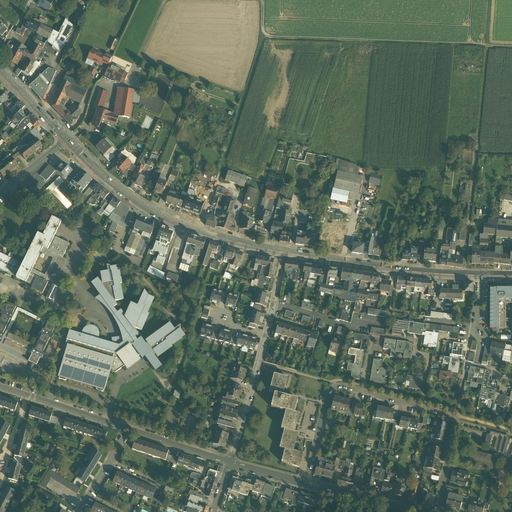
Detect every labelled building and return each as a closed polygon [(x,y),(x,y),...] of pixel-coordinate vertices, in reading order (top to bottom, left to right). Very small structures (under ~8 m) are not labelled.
[(41,0),(39,4),(44,7),(44,8),(48,10),(53,2),(50,0),(41,0)] [(38,23),(30,19),(26,26),(25,28),(26,29),(36,34),(37,34),(41,25),(43,26),(45,22),(40,19),(38,23)] [(59,34),(54,44),(56,45),(61,49),(61,50),(65,46),(64,45),(67,41),(66,40),(69,36),(68,35),(71,32),(70,31),(74,27),(66,20),(65,20),(59,34)] [(23,25),(20,30),(18,28),(15,33),(22,37),(26,29),(25,28),(26,26),(23,25)] [(43,26),(41,25),(37,34),(49,40),(53,31),(43,26)] [(53,31),(49,40),(47,42),(53,45),(54,45),(54,44),(59,34),(53,31)] [(45,45),(36,41),(34,45),(42,49),(45,45)] [(26,48),(17,43),(13,50),(19,54),(19,53),(22,55),(25,50),(26,48)] [(61,49),(56,45),(54,44),(54,45),(53,45),(52,48),(56,50),(56,51),(59,52),(61,49)] [(34,45),(30,53),(25,50),(22,55),(23,55),(30,59),(35,62),(42,49),(34,45)] [(19,54),(13,50),(5,63),(9,67),(11,62),(17,65),(23,55),(22,55),(19,53),(19,54)] [(104,56),(92,50),(86,64),(92,67),(94,62),(100,65),(99,65),(101,66),(103,63),(106,57),(104,56)] [(112,57),(105,54),(104,56),(106,57),(103,63),(108,65),(112,57)] [(21,71),(28,76),(33,69),(31,68),(27,64),(26,64),(21,71)] [(128,74),(109,66),(107,71),(122,77),(121,78),(125,80),(128,74)] [(47,70),(42,75),(41,75),(41,76),(41,77),(40,77),(39,77),(37,80),(36,80),(31,85),(33,88),(43,99),(56,72),(56,71),(56,72),(55,72),(48,69),(47,70)] [(96,72),(90,69),(87,75),(93,78),(96,72)] [(122,77),(107,71),(104,78),(112,81),(112,80),(119,83),(121,78),(122,77)] [(69,79),(67,83),(71,85),(81,90),(83,86),(69,79)] [(67,83),(63,81),(51,105),(64,119),(67,115),(60,108),(65,96),(66,96),(71,85),(67,83)] [(81,90),(71,85),(66,96),(81,104),(86,93),(81,90)] [(134,91),(118,88),(114,108),(115,108),(113,114),(119,116),(129,118),(134,91)] [(106,93),(100,91),(94,109),(97,110),(97,109),(99,110),(102,111),(103,108),(102,107),(106,93)] [(15,105),(13,107),(19,113),(21,111),(25,106),(20,101),(15,105)] [(12,102),(7,107),(10,110),(13,107),(15,105),(12,102)] [(10,110),(13,113),(16,116),(19,113),(13,107),(10,110)] [(81,113),(76,107),(70,113),(77,120),(81,113)] [(99,110),(97,109),(97,110),(92,126),(105,131),(108,123),(116,125),(119,116),(113,114),(109,113),(109,112),(105,111),(104,111),(102,111),(99,110)] [(16,116),(12,121),(18,127),(19,126),(26,118),(22,115),(23,113),(22,112),(21,111),(19,113),(16,116)] [(12,121),(16,116),(13,113),(8,119),(9,120),(11,122),(12,121)] [(77,120),(70,113),(67,115),(64,119),(71,126),(77,120)] [(26,118),(19,126),(23,129),(28,123),(29,122),(33,126),(38,121),(32,114),(27,118),(26,118)] [(43,139),(35,129),(30,132),(35,139),(36,139),(39,142),(43,139)] [(1,137),(4,140),(9,136),(5,132),(1,137)] [(39,142),(36,139),(35,139),(27,146),(33,154),(43,146),(39,142)] [(111,148),(103,140),(96,147),(104,155),(109,151),(111,148)] [(27,146),(25,144),(22,147),(23,149),(19,152),(19,153),(21,155),(25,160),(33,154),(27,146)] [(109,151),(104,155),(103,156),(109,162),(115,156),(113,154),(117,150),(114,146),(109,151)] [(137,159),(130,153),(129,155),(127,153),(128,153),(124,150),(122,152),(126,155),(124,157),(131,164),(133,166),(137,159)] [(126,155),(122,152),(117,157),(121,160),(123,157),(124,157),(126,155)] [(11,156),(3,162),(5,164),(11,171),(18,165),(11,156)] [(124,157),(123,157),(121,160),(116,166),(119,169),(119,170),(122,173),(127,168),(128,169),(131,164),(124,157)] [(156,163),(149,159),(146,164),(153,168),(156,163)] [(337,174),(357,178),(359,168),(336,159),(334,174),(337,174)] [(0,167),(0,172),(1,173),(4,177),(11,171),(5,164),(0,167)] [(63,164),(56,171),(66,179),(72,172),(63,164)] [(133,166),(131,164),(128,169),(133,172),(136,167),(133,166)] [(48,165),(40,176),(47,181),(55,171),(48,165)] [(137,168),(132,177),(137,180),(140,175),(139,175),(141,170),(137,168)] [(81,170),(72,181),(83,191),(92,180),(81,170)] [(251,179),(228,171),(225,181),(248,189),(248,188),(251,179)] [(371,173),(368,184),(379,187),(382,176),(371,173)] [(357,178),(337,174),(334,186),(349,190),(353,191),(359,193),(362,179),(357,178)] [(146,178),(140,175),(137,180),(144,183),(146,178)] [(59,177),(45,191),(49,195),(52,193),(56,189),(63,182),(59,177)] [(137,180),(132,177),(130,182),(134,185),(141,188),(144,183),(137,180)] [(167,184),(159,180),(154,193),(161,196),(167,184)] [(72,181),(70,183),(76,188),(73,192),(78,196),(83,191),(72,181)] [(134,185),(130,182),(127,187),(134,193),(136,190),(133,187),(134,185)] [(104,189),(98,184),(93,189),(92,191),(96,194),(98,196),(104,189)] [(349,190),(334,186),(331,199),(346,203),(349,190)] [(91,187),(83,195),(86,198),(92,191),(93,189),(91,187)] [(268,187),(264,199),(268,200),(269,197),(275,199),(277,190),(268,187)] [(257,191),(248,188),(248,189),(243,206),(251,208),(257,191)] [(71,205),(56,189),(52,193),(67,209),(71,205)] [(104,189),(98,196),(100,197),(99,197),(103,200),(105,199),(109,194),(104,189)] [(188,190),(186,197),(182,209),(200,215),(204,203),(193,199),(195,192),(188,190)] [(175,194),(169,192),(168,196),(166,202),(166,203),(171,205),(175,194)] [(181,195),(175,194),(171,205),(177,207),(181,195)] [(186,197),(181,195),(177,207),(182,209),(186,197)] [(94,199),(92,202),(90,204),(92,205),(96,205),(95,203),(99,203),(98,198),(99,197),(100,197),(98,196),(94,199)] [(279,196),(276,208),(280,209),(282,202),(291,205),(292,200),(287,198),(279,196)] [(114,198),(109,205),(115,209),(116,208),(121,202),(114,198)] [(235,202),(227,199),(223,213),(230,215),(235,202)] [(116,208),(110,217),(109,219),(113,222),(118,225),(122,228),(130,209),(121,202),(116,208)] [(115,209),(109,205),(106,210),(112,214),(115,209)] [(266,208),(261,206),(258,216),(269,218),(270,219),(272,213),(265,212),(266,208)] [(109,218),(112,214),(106,210),(105,212),(101,208),(97,213),(101,216),(103,214),(109,218)] [(285,211),(280,211),(279,216),(291,217),(292,209),(286,208),(285,211)] [(230,215),(223,213),(220,219),(226,221),(232,224),(234,217),(230,215)] [(215,218),(209,216),(205,226),(215,229),(216,224),(213,223),(215,218)] [(258,216),(256,226),(259,227),(260,221),(265,223),(264,223),(267,224),(269,218),(258,216)] [(291,217),(279,216),(279,223),(279,224),(283,224),(290,225),(291,217)] [(0,268),(17,277),(16,278),(33,286),(31,288),(43,294),(48,283),(46,281),(48,277),(33,269),(39,256),(43,258),(44,256),(40,254),(43,248),(63,257),(69,244),(54,237),(61,222),(52,217),(43,235),(45,236),(44,237),(38,233),(23,264),(0,253),(0,268)] [(226,221),(220,219),(217,227),(223,229),(226,221)] [(154,227),(137,220),(132,231),(131,233),(141,237),(149,240),(154,227)] [(246,220),(245,220),(244,225),(243,229),(250,231),(252,226),(253,222),(246,220)] [(232,224),(226,221),(223,229),(229,231),(232,224)] [(118,225),(113,222),(109,232),(114,234),(118,225)] [(279,223),(273,222),(270,233),(280,235),(280,234),(282,234),(283,224),(279,224),(279,223)] [(498,226),(484,224),(483,235),(488,235),(497,235),(498,226)] [(169,229),(166,228),(161,226),(156,240),(157,240),(157,239),(160,240),(159,243),(166,246),(166,245),(167,243),(169,244),(170,244),(174,232),(168,230),(169,229)] [(511,227),(498,226),(497,235),(497,238),(502,238),(510,239),(511,227)] [(448,229),(446,242),(450,243),(452,243),(455,230),(448,229)] [(303,233),(297,232),(295,245),(304,246),(306,236),(302,235),(303,233)] [(141,237),(131,233),(130,236),(126,248),(135,252),(141,237)] [(282,234),(280,234),(280,235),(279,242),(288,244),(289,235),(285,234),(282,234)] [(484,239),(479,239),(479,245),(487,245),(488,235),(484,235),(484,239)] [(189,236),(186,244),(182,259),(183,259),(182,263),(186,264),(187,261),(192,262),(193,256),(196,247),(199,239),(189,236)] [(310,236),(306,236),(304,246),(314,247),(315,237),(310,236)] [(166,246),(159,243),(160,240),(157,239),(157,240),(156,240),(154,246),(153,245),(152,251),(156,252),(159,253),(159,254),(165,256),(168,246),(166,245),(166,246)] [(205,241),(199,239),(196,247),(200,249),(203,249),(205,241)] [(219,245),(210,243),(208,247),(208,248),(212,250),(217,251),(219,245)] [(383,244),(374,243),(373,252),(372,252),(372,255),(380,256),(381,250),(382,251),(383,244)] [(363,245),(353,244),(352,253),(362,254),(363,245)] [(431,248),(424,248),(423,262),(431,263),(432,262),(435,262),(436,251),(434,251),(434,249),(434,248),(433,247),(432,247),(431,248)] [(235,251),(227,248),(224,258),(232,260),(233,258),(235,251)] [(243,253),(235,251),(233,258),(238,260),(241,260),(243,253)] [(418,252),(409,251),(409,260),(417,261),(418,254),(418,252)] [(479,251),(471,251),(471,264),(479,264),(479,254),(479,251)] [(495,254),(484,253),(484,255),(479,254),(479,264),(483,264),(485,264),(485,265),(488,265),(488,264),(490,264),(490,265),(494,265),(494,263),(495,254)] [(165,256),(159,254),(155,262),(163,265),(165,259),(164,258),(165,256)] [(453,256),(448,255),(448,258),(447,261),(446,266),(455,268),(456,262),(453,262),(453,256)] [(459,263),(456,262),(455,268),(462,269),(462,263),(464,255),(461,255),(461,256),(460,256),(459,257),(459,263)] [(511,256),(501,255),(500,264),(510,265),(511,259),(511,256)] [(263,258),(256,257),(255,265),(258,266),(262,266),(263,258)] [(442,257),(440,257),(439,265),(446,266),(447,261),(448,258),(442,257)] [(238,260),(233,258),(232,260),(231,263),(230,265),(236,267),(237,262),(238,261),(238,260)] [(274,260),(263,258),(262,266),(261,267),(259,275),(259,276),(265,277),(266,268),(268,268),(266,278),(270,279),(271,275),(274,260)] [(297,263),(286,261),(285,269),(296,271),(297,264),(297,263)] [(313,265),(304,264),(303,268),(302,268),(302,270),(303,270),(303,273),(305,273),(311,274),(313,266),(313,265)] [(131,304),(125,317),(121,311),(117,314),(113,308),(116,306),(114,302),(115,301),(115,302),(123,300),(120,284),(121,283),(118,266),(111,268),(111,267),(106,265),(108,272),(101,273),(103,284),(101,284),(97,279),(92,283),(100,295),(96,299),(100,302),(102,304),(104,306),(106,308),(108,310),(110,312),(112,315),(113,317),(115,319),(116,322),(117,324),(118,326),(120,329),(121,332),(122,337),(112,339),(113,345),(97,340),(97,339),(98,337),(98,336),(98,335),(98,334),(98,332),(98,331),(97,330),(96,329),(95,328),(94,327),(93,327),(92,327),(91,326),(89,326),(88,327),(87,327),(86,328),(85,329),(84,330),(83,331),(83,332),(82,333),(82,334),(82,336),(69,332),(67,340),(114,354),(109,371),(115,373),(125,366),(126,368),(129,366),(130,367),(138,361),(137,360),(139,359),(138,356),(140,355),(142,358),(145,356),(156,371),(161,367),(153,356),(155,354),(158,357),(172,347),(171,346),(184,336),(180,330),(181,330),(180,325),(174,330),(170,324),(146,341),(147,343),(145,345),(141,338),(137,341),(134,338),(138,335),(134,329),(135,328),(141,331),(148,315),(147,314),(153,299),(147,296),(147,295),(144,292),(138,307),(131,304)] [(322,267),(313,266),(311,274),(314,274),(320,275),(322,267)] [(164,274),(150,267),(147,272),(162,280),(164,274)] [(337,269),(328,268),(327,277),(336,278),(337,269)] [(285,269),(284,274),(290,275),(289,281),(296,282),(298,272),(296,272),(296,271),(285,269)] [(352,271),(342,270),(341,278),(348,280),(351,280),(352,271)] [(231,280),(233,275),(225,272),(223,277),(231,280)] [(179,276),(168,273),(166,278),(176,283),(179,276)] [(372,274),(362,273),(361,281),(361,282),(364,282),(370,283),(371,283),(372,274)] [(381,276),(372,274),(371,283),(370,283),(370,285),(380,286),(381,281),(381,276)] [(266,278),(266,279),(264,279),(263,285),(272,286),(274,276),(271,275),(270,279),(266,278)] [(336,278),(327,277),(326,286),(334,288),(336,278)] [(407,279),(398,277),(397,286),(401,286),(407,287),(407,279)] [(415,280),(407,279),(407,287),(406,287),(411,288),(414,288),(415,280)] [(422,280),(415,280),(414,288),(422,289),(422,280)] [(432,281),(422,280),(422,289),(426,289),(425,295),(430,296),(432,281)] [(344,288),(337,287),(335,296),(345,298),(347,292),(348,292),(348,288),(349,282),(348,282),(347,281),(345,283),(344,288)] [(390,283),(381,281),(380,286),(379,291),(388,293),(389,293),(389,288),(390,283)] [(473,283),(464,283),(464,290),(464,292),(468,293),(473,293),(473,283)] [(326,286),(321,284),(319,292),(332,295),(334,288),(326,286)] [(46,298),(51,301),(58,287),(53,285),(46,298)] [(348,292),(347,292),(344,301),(355,303),(356,299),(358,291),(352,290),(352,289),(348,288),(348,292)] [(506,322),(511,321),(511,288),(491,288),(490,329),(506,329),(506,322)] [(210,302),(215,303),(218,291),(213,290),(210,302)] [(462,290),(446,290),(445,299),(462,300),(462,294),(462,292),(462,290)] [(215,303),(219,304),(223,293),(218,291),(215,303)] [(362,292),(358,291),(356,299),(367,301),(367,300),(368,294),(368,293),(362,292)] [(268,302),(270,296),(264,295),(258,293),(257,298),(268,302)] [(230,307),(235,308),(238,297),(233,296),(230,307)] [(266,307),(268,302),(257,298),(255,304),(266,307)] [(301,308),(312,311),(314,305),(303,302),(301,308)] [(2,316),(0,320),(0,341),(1,340),(2,340),(4,336),(3,335),(10,320),(11,321),(14,316),(13,315),(16,308),(8,304),(4,311),(3,310),(0,315),(2,316)] [(17,308),(15,313),(17,314),(18,311),(36,319),(37,316),(17,308)] [(284,317),(293,319),(295,313),(286,311),(284,317)] [(262,321),(264,315),(253,312),(251,318),(262,321)] [(349,315),(341,313),(339,320),(347,322),(349,315)] [(261,327),(262,321),(251,318),(249,324),(256,326),(261,327)] [(409,322),(398,321),(397,323),(393,322),(391,335),(401,336),(402,330),(407,331),(409,323),(409,322)] [(42,335),(35,351),(33,350),(31,355),(32,355),(29,363),(37,366),(40,359),(42,360),(44,355),(42,354),(50,339),(52,340),(54,335),(52,335),(56,327),(48,323),(44,331),(43,330),(40,335),(42,335)] [(418,327),(413,326),(414,323),(409,323),(407,331),(407,333),(422,336),(422,335),(422,333),(423,330),(424,324),(419,324),(418,327)] [(199,337),(205,338),(209,326),(202,324),(199,337)] [(284,325),(278,324),(275,334),(281,336),(284,325)] [(284,325),(281,336),(287,338),(290,327),(284,325)] [(205,338),(211,340),(212,339),(213,333),(215,328),(209,326),(205,338)] [(296,329),(290,327),(287,338),(293,339),(296,329)] [(218,341),(224,343),(227,331),(221,329),(220,335),(218,341)] [(303,331),(296,329),(293,339),(300,341),(303,331)] [(224,343),(230,344),(233,333),(227,331),(224,343)] [(311,333),(303,331),(300,341),(299,342),(307,344),(311,333)] [(314,334),(311,333),(307,344),(307,346),(314,348),(318,335),(316,333),(314,334)] [(438,335),(425,333),(425,334),(425,336),(424,345),(428,345),(428,347),(435,348),(435,347),(436,347),(436,345),(438,335)] [(31,344),(9,334),(4,345),(26,356),(31,344)] [(370,336),(355,334),(354,340),(361,341),(360,350),(364,351),(367,351),(370,336)] [(236,346),(242,348),(245,336),(239,335),(237,342),(236,346)] [(242,348),(248,349),(251,338),(245,336),(242,348)] [(248,349),(254,351),(256,345),(257,339),(251,338),(248,349)] [(340,341),(332,339),(329,350),(337,352),(340,341)] [(397,341),(384,339),(383,349),(391,350),(390,357),(394,358),(395,352),(397,342),(397,341)] [(114,354),(67,340),(62,357),(65,358),(59,379),(66,381),(66,378),(97,387),(96,390),(103,392),(109,371),(114,354)] [(405,343),(397,342),(395,352),(400,353),(400,352),(404,352),(404,357),(411,358),(411,353),(410,353),(411,345),(404,344),(405,343)] [(506,345),(492,342),(491,345),(491,348),(490,351),(490,352),(498,354),(497,356),(503,358),(503,357),(506,345)] [(453,343),(451,355),(458,356),(462,356),(463,345),(453,343)] [(511,351),(511,346),(506,345),(503,357),(509,358),(511,358),(511,351)] [(360,350),(349,348),(348,355),(357,356),(356,362),(354,361),(354,364),(361,366),(364,351),(360,350)] [(449,358),(444,357),(444,359),(443,359),(442,362),(442,364),(445,364),(445,363),(448,364),(447,373),(456,374),(457,374),(459,363),(456,362),(456,359),(449,358)] [(373,360),(371,374),(378,375),(379,368),(380,368),(381,361),(373,360)] [(354,364),(348,363),(347,369),(355,371),(354,374),(351,373),(350,378),(359,380),(361,366),(354,364)] [(242,369),(234,367),(233,373),(245,376),(245,374),(246,374),(247,370),(242,369)] [(469,374),(467,382),(482,385),(483,381),(485,370),(470,367),(469,371),(468,374),(469,374)] [(380,368),(379,368),(378,375),(371,374),(370,381),(374,382),(373,383),(380,384),(380,381),(384,382),(386,369),(380,368)] [(447,373),(440,372),(440,373),(439,374),(440,375),(440,377),(446,378),(445,380),(444,384),(448,384),(450,384),(450,386),(455,387),(457,378),(456,378),(456,376),(456,374),(447,373)] [(245,376),(233,373),(231,379),(238,380),(244,382),(245,379),(244,378),(245,376)] [(287,378),(274,375),(269,393),(274,395),(274,394),(282,397),(287,378)] [(421,378),(407,376),(406,381),(410,381),(409,388),(420,390),(421,378)] [(489,382),(483,381),(482,385),(480,394),(488,395),(487,399),(494,401),(496,393),(496,389),(488,387),(489,382)] [(232,385),(230,384),(228,390),(240,393),(241,391),(242,388),(237,386),(232,385)] [(240,393),(228,390),(227,396),(229,396),(234,398),(239,399),(240,396),(239,395),(240,393)] [(510,397),(499,395),(500,394),(496,393),(494,401),(493,403),(497,404),(497,405),(500,406),(500,407),(504,408),(504,407),(508,407),(509,404),(510,397)] [(297,400),(282,397),(274,394),(274,395),(270,407),(285,411),(294,413),(297,400)] [(17,403),(2,398),(0,405),(0,406),(15,411),(17,403)] [(228,399),(223,398),(221,402),(222,402),(221,405),(223,405),(234,408),(235,406),(238,407),(239,402),(233,401),(228,399)] [(340,399),(334,398),(331,410),(337,411),(340,399)] [(350,401),(340,399),(337,411),(347,414),(350,401)] [(234,408),(223,405),(222,408),(222,407),(221,411),(237,416),(238,412),(234,411),(234,408)] [(363,407),(356,405),(355,405),(354,410),(354,414),(361,416),(363,407)] [(384,419),(386,409),(378,407),(377,414),(376,417),(384,419)] [(52,414),(31,408),(29,416),(49,423),(49,422),(51,417),(52,414)] [(393,411),(386,409),(384,419),(391,421),(393,413),(393,411)] [(237,416),(221,411),(219,416),(220,416),(219,418),(232,421),(233,419),(236,420),(237,416)] [(294,413),(285,411),(281,429),(284,430),(294,433),(299,415),(294,413)] [(65,422),(51,417),(49,422),(63,427),(65,422)] [(232,421),(219,418),(219,420),(218,420),(217,424),(226,427),(233,429),(234,425),(231,424),(232,421)] [(410,420),(401,418),(399,427),(407,429),(407,428),(410,420)] [(86,426),(66,419),(65,422),(63,427),(84,434),(86,426)] [(419,422),(410,420),(407,428),(416,430),(417,430),(418,424),(419,422)] [(0,442),(9,426),(1,422),(0,424),(0,442)] [(447,424),(438,422),(436,431),(445,433),(447,424)] [(31,427),(23,425),(19,441),(27,443),(31,427)] [(107,432),(86,426),(84,434),(104,441),(107,432)] [(217,430),(216,430),(214,438),(225,442),(226,440),(227,440),(228,437),(227,436),(228,434),(224,433),(217,430)] [(294,433),(284,430),(279,448),(284,450),(293,452),(298,434),(294,433)] [(445,433),(436,431),(435,435),(434,439),(443,441),(445,433)] [(507,436),(491,432),(490,436),(491,436),(489,446),(506,451),(505,453),(511,454),(511,439),(507,438),(507,436)] [(225,442),(214,438),(212,444),(220,446),(225,448),(226,444),(225,444),(225,442)] [(152,445),(135,440),(132,450),(149,455),(152,445)] [(27,443),(19,441),(15,456),(23,458),(27,443)] [(168,451),(152,445),(149,455),(165,461),(165,460),(167,455),(168,451)] [(433,447),(431,447),(429,457),(439,460),(441,449),(439,449),(433,447)] [(293,452),(284,450),(281,463),(300,468),(303,454),(293,452)] [(101,455),(94,451),(86,464),(93,469),(101,455)] [(495,457),(472,451),(469,464),(492,469),(495,457)] [(190,458),(180,455),(179,459),(177,463),(188,467),(188,466),(189,464),(190,458)] [(439,460),(429,457),(426,468),(432,469),(436,470),(439,460)] [(199,461),(190,458),(189,464),(197,467),(199,461)] [(335,463),(325,461),(324,465),(321,476),(332,479),(334,469),(335,463)] [(350,463),(343,461),(340,470),(345,472),(345,470),(349,471),(349,467),(350,467),(350,463)] [(324,465),(317,463),(314,474),(321,476),(324,465)] [(21,466),(13,464),(8,479),(17,481),(21,466)] [(86,464),(77,478),(85,482),(93,469),(86,464)] [(382,470),(373,468),(371,478),(374,479),(379,480),(382,470)] [(80,489),(49,470),(39,486),(44,489),(51,478),(77,494),(80,489)] [(125,476),(117,473),(113,482),(120,486),(125,476)] [(459,474),(453,473),(452,476),(453,476),(451,483),(458,484),(459,482),(463,483),(464,480),(465,477),(465,476),(459,474)] [(209,475),(206,478),(203,477),(201,481),(210,484),(216,486),(218,480),(215,479),(215,477),(216,477),(214,476),(209,474),(209,475)] [(132,480),(125,476),(120,486),(128,489),(132,480)] [(243,480),(233,477),(229,489),(239,492),(243,480)] [(344,478),(339,477),(337,485),(344,487),(346,479),(344,478)] [(349,479),(346,479),(344,487),(352,489),(354,481),(349,479)] [(140,483),(132,480),(128,489),(136,493),(140,483)] [(201,481),(198,480),(196,486),(204,489),(205,486),(207,487),(206,489),(208,489),(210,484),(201,481)] [(252,483),(243,480),(239,492),(247,494),(246,496),(247,496),(249,490),(252,483)] [(265,483),(256,480),(255,484),(252,491),(252,492),(261,495),(265,484),(265,483)] [(148,486),(140,483),(136,493),(144,496),(148,486)] [(216,486),(210,484),(208,489),(208,490),(214,492),(216,486)] [(275,488),(265,484),(261,495),(261,497),(271,500),(275,488)] [(366,484),(363,484),(361,491),(367,493),(369,485),(366,484)] [(391,486),(383,484),(381,492),(390,494),(391,486)] [(372,486),(369,485),(367,493),(373,495),(375,487),(372,486)] [(398,486),(397,485),(395,495),(402,497),(404,487),(402,487),(398,486)] [(156,490),(148,486),(144,496),(151,500),(153,496),(155,490),(156,490)] [(7,488),(0,501),(0,502),(7,506),(15,492),(7,488)] [(239,492),(229,489),(227,495),(237,498),(239,493),(238,493),(239,492)] [(300,494),(286,489),(285,493),(283,499),(292,502),(291,505),(296,507),(298,502),(300,494)] [(208,490),(207,493),(205,496),(212,499),(214,492),(208,490)] [(316,497),(301,492),(300,494),(298,502),(313,507),(315,499),(316,497)] [(412,495),(409,494),(406,503),(413,505),(415,496),(412,495)] [(423,494),(422,497),(421,503),(429,505),(431,496),(423,494)] [(191,495),(189,502),(188,502),(188,504),(189,504),(188,507),(190,503),(197,505),(199,501),(195,500),(196,497),(195,497),(191,495)] [(463,501),(449,497),(449,498),(447,505),(460,509),(462,503),(463,501)] [(61,506),(67,510),(70,505),(64,501),(61,506)] [(471,501),(469,505),(468,511),(472,511),(475,511),(478,503),(471,501)] [(97,511),(100,506),(95,503),(90,511),(97,511)] [(197,505),(190,503),(188,507),(188,508),(200,511),(203,507),(197,505)] [(485,505),(478,503),(475,511),(483,511),(484,509),(485,505)]
